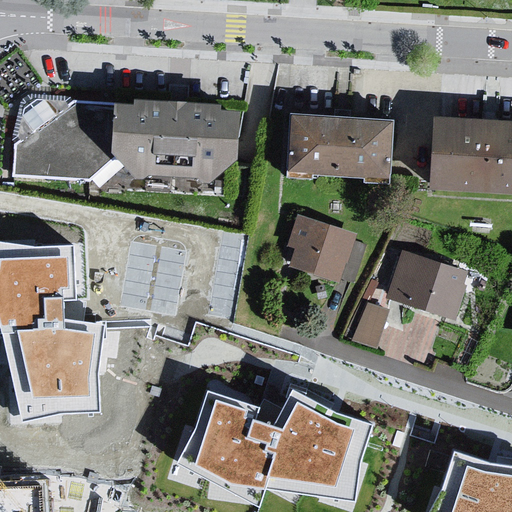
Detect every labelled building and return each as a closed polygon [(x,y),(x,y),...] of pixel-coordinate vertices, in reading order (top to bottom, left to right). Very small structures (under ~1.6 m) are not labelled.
[(113,163),(113,111),(33,100),(21,107),(14,181),(88,185),(113,163)] [(239,164),(240,114),(113,111),(113,163),(138,184),(212,186),(239,164)] [(511,122),(431,119),(427,196),(511,200),(511,122)] [(392,125),(289,120),(286,176),(389,181),(392,125)] [(357,234),(301,214),(289,246),(300,250),(294,268),(339,284),(357,234)] [(128,496),(169,277),(0,245),(0,478),(19,482),(13,511),(72,511),(77,487),(128,496)] [(473,274),(404,250),(388,296),(457,320),(473,274)] [(389,309),(365,301),(352,338),(376,346),(389,309)] [(314,494),(265,465),(250,511),(511,511),(511,465),(498,464),(451,447),(410,435),(413,430),(375,419),(363,462),(354,460),(341,500),(314,494)]
